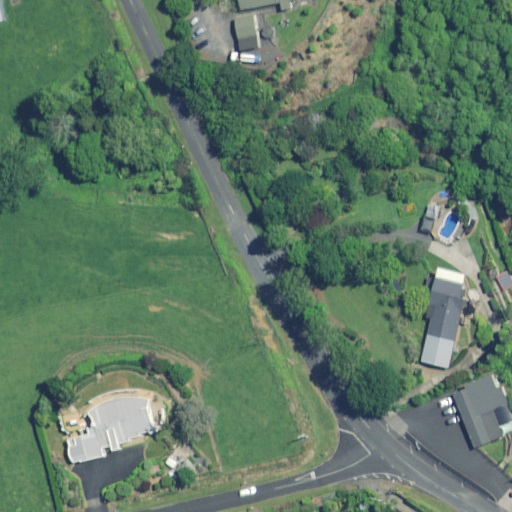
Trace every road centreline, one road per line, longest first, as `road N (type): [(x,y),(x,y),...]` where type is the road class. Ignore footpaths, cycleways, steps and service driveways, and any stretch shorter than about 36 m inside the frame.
road 1 (unclassified): [(381,443),(273,287),(129,0)]
road 2 (unclassified): [(166,511),(327,473),(381,443)]
road 3 (unclassified): [(480,511),(381,443)]
